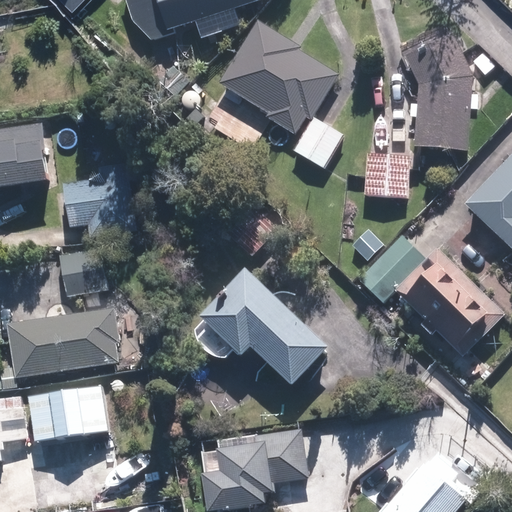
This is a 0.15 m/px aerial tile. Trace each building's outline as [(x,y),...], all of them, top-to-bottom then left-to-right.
[(60,0),(73,12),(84,0),(60,0)] [(132,0),(140,23),(158,43),(178,36),(177,34),(270,2),(269,0),(132,0)] [(261,22),(222,83),(297,131),(306,116),(311,120),(313,117),(339,76),(298,50),(300,47),(261,22)] [(224,27),(191,30),(192,51),(226,48),(224,27)] [(424,149),(475,153),(481,79),(462,38),(416,58),(429,88),(424,149)] [(343,137),(313,117),(311,120),(293,149),(323,168),(343,137)] [(0,192),(60,184),(55,147),(51,147),(48,126),(0,132),(0,192)] [(372,197),(412,200),(416,158),(375,154),(372,197)] [(511,157),(468,204),(511,245),(511,157)] [(87,228),(88,239),(135,233),(126,166),(98,170),(99,182),(64,186),(70,229),(87,228)] [(228,230),(259,258),(282,233),(251,204),(228,230)] [(366,283),(390,306),(432,262),(408,239),(366,283)] [(61,257),(68,296),(107,288),(100,249),(61,257)] [(445,332),(472,359),(511,318),(511,317),(448,253),(407,293),(435,323),(431,327),(441,337),(445,332)] [(252,346),(290,384),(327,345),(248,268),(202,316),(243,356),(252,346)] [(8,325),(16,379),(118,363),(115,345),(119,344),(114,309),(8,325)] [(102,387),(28,396),(34,440),(108,430),(102,387)] [(0,448),(26,445),(21,407),(18,407),(17,395),(0,397),(0,448)] [(306,478),(299,430),(217,442),(221,471),(203,474),(208,510),(263,502),(262,491),(274,490),(273,483),(306,478)] [(454,511),(465,500),(422,464),(381,511),(454,511)] [(121,474),(123,490),(138,488),(136,471),(121,474)] [(139,474),(141,484),(154,481),(152,471),(139,474)]
